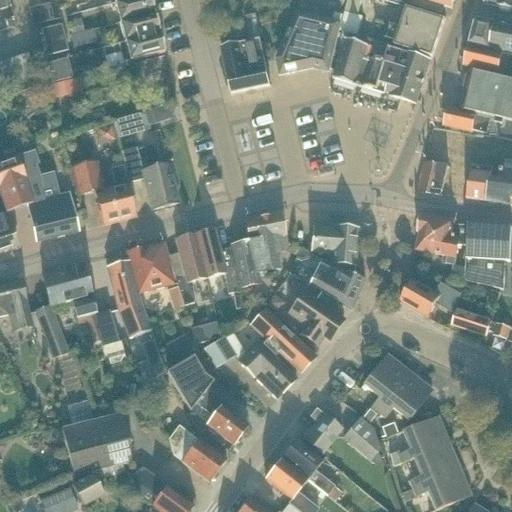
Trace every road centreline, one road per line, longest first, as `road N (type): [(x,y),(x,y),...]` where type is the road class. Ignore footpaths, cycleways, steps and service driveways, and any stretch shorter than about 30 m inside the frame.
road 1 (tertiary): [(240,208),(0,272)]
road 2 (unclassified): [(216,511),(291,407),(369,328)]
road 3 (unclassified): [(390,202),(470,0)]
road 4 (unknown): [(217,118),(279,99),(331,107),(352,139),(355,199)]
road 5 (residential): [(240,208),(186,0)]
road 6 (residential): [(511,394),(480,365),(391,327),(369,328)]
road 7 (tertiary): [(390,202),(306,195),(240,208)]
road 8 (tertiary): [(390,202),(511,216)]
